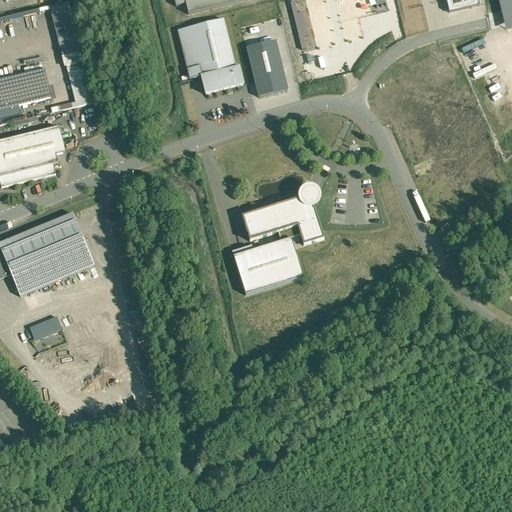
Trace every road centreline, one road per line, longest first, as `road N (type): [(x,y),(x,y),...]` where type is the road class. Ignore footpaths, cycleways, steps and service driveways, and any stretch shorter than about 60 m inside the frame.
road 1 (unclassified): [(356,107),(315,103),(0,220)]
road 2 (unclassified): [(511,331),(470,303),(441,268),(374,125),(356,107)]
road 3 (unclassified): [(356,107),(377,67),(394,54),(482,24)]
